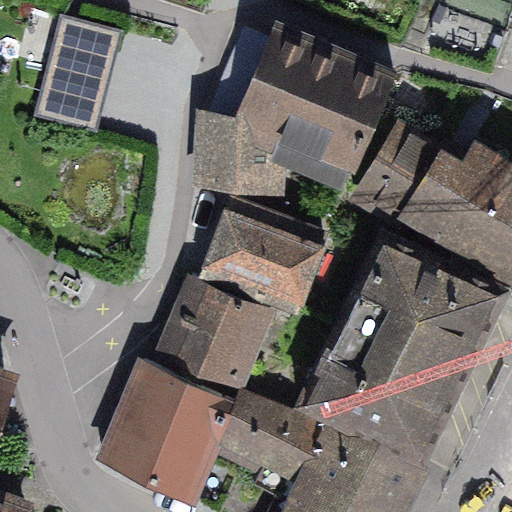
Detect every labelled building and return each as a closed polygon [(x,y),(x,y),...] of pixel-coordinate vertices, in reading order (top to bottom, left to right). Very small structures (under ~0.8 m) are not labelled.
[(122,33),(62,17),(36,116),(96,131),(122,33)] [(402,82),(279,29),(241,119),(203,117),(198,198),(289,204),(292,162),(356,189),(402,82)] [(511,165),(481,146),(466,167),(403,132),(363,202),(511,279),(511,165)] [(230,208),(204,272),(305,313),(331,248),(230,208)] [(478,381),(511,306),(511,291),(389,236),(350,322),(478,381)] [(278,312),(187,275),(154,359),(244,395),(278,312)] [(434,476),(478,381),(350,322),(306,417),(434,476)] [(0,433),(24,362),(0,353),(0,433)] [(238,400),(146,363),(107,459),(200,496),(238,400)] [(287,511),(417,511),(434,476),(306,417),(250,392),(222,454),(298,488),(287,511)] [(0,511),(34,511),(38,501),(0,487),(0,511)]
